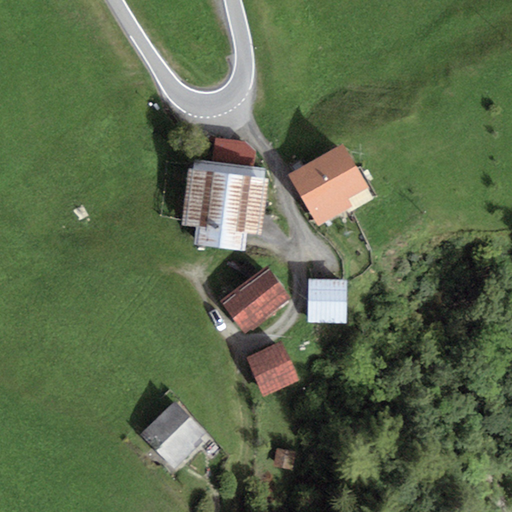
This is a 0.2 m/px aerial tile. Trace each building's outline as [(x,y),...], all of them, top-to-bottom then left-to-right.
[(346,148),(292,178),(319,226),(350,208),(345,200),(368,187),(346,148)] [(269,179),(189,169),(183,225),(196,227),(193,246),(246,252),(248,234),(262,236),(269,179)] [(268,267),(221,303),(245,334),(292,299),(268,267)] [(348,280),(309,279),(308,323),(347,323),(348,280)] [(282,342),(246,357),(261,395),(298,381),(282,342)] [(174,403),(139,437),(171,471),(207,437),(174,403)] [(295,452),(276,449),(273,465),(292,469),(295,452)]
